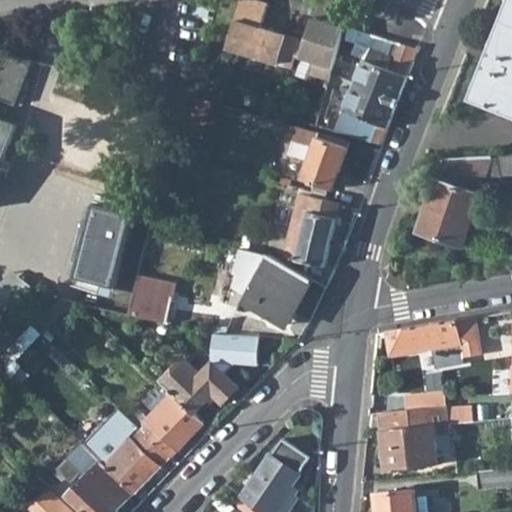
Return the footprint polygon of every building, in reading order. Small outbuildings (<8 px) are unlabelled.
[(511,0),(474,96),(511,110),(511,0)] [(335,128),(380,141),(417,48),(347,26),(344,37),(352,40),(360,39),(361,49),(359,52),(358,55),(363,56),(343,107),(361,114),(356,125),(342,119),(338,120),(335,128)] [(0,166),(16,125),(0,118),(0,98),(15,105),(32,60),(0,52),(0,166)] [(196,159),(212,99),(207,97),(184,95),(169,152),(196,159)] [(64,161),(97,174),(100,166),(115,172),(134,125),(119,119),(121,115),(99,108),(98,111),(86,106),(64,161)] [(333,187),(347,146),(349,140),(297,124),(286,154),(307,162),(301,177),(333,187)] [(511,154),(499,155),(502,174),(511,173),(511,154)] [(487,176),(502,174),(499,155),(443,157),(418,230),(464,245),(483,192),(482,191),(487,176)] [(286,256),(324,266),(343,202),(311,195),(303,192),(286,256)] [(241,300),(284,325),(310,278),(267,253),(248,249),(241,247),(233,271),(237,274),(232,287),(244,294),(241,300)] [(23,279),(0,279),(0,300),(23,300),(23,279)] [(128,314),(164,323),(171,296),(135,286),(128,314)] [(42,330),(45,333),(74,299),(60,295),(34,323),(42,330)] [(387,331),(391,355),(433,347),(436,367),(465,362),(464,355),(484,352),(476,315),(457,319),(457,317),(387,329),(387,331)] [(0,357),(0,362),(13,375),(22,365),(15,359),(42,330),(34,323),(0,357)] [(183,355),(162,379),(166,382),(187,359),(183,355)] [(173,389),(195,410),(210,393),(220,402),(237,385),(212,361),(200,373),(187,359),(166,382),(173,389)] [(173,389),(149,415),(141,407),(132,416),(171,453),(204,418),(195,410),(173,389)] [(412,408),(442,405),(440,391),(411,394),(412,408)] [(381,411),(385,468),(441,463),(437,433),(450,432),(447,404),(442,405),(412,408),(381,411)] [(451,406),(452,422),(468,421),(466,405),(451,406)] [(99,460),(133,493),(171,453),(132,416),(95,456),(99,460)] [(269,453),(239,496),(257,511),(289,511),(297,499),(288,493),(300,474),(299,473),(310,456),(283,437),(271,456),(269,453)] [(118,508),(133,493),(99,460),(68,492),(88,511),(110,511),(116,506),(118,508)] [(511,466),(478,470),(480,489),(511,485),(511,466)] [(50,484),(46,489),(70,511),(78,511),(77,510),(54,489),(50,484)] [(377,492),(378,511),(419,511),(416,488),(377,492)] [(431,511),(429,493),(421,488),(416,488),(419,511),(431,511)] [(38,511),(70,511),(46,489),(31,504),(38,511)]
